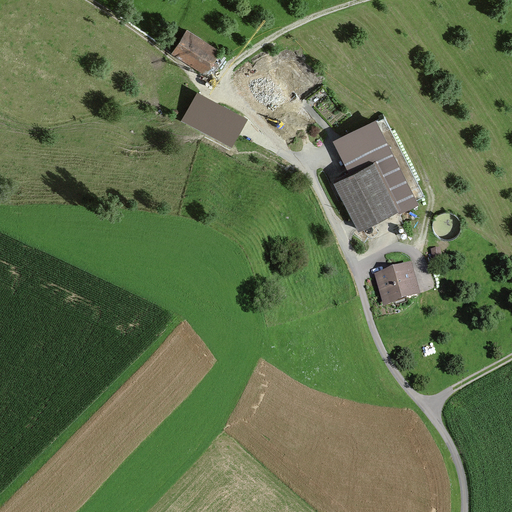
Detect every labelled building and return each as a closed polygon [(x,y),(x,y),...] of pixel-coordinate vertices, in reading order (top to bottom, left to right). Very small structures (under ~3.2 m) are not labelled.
[(219,56),(186,34),(174,52),(207,74),(219,56)] [(289,52),(231,99),(258,132),(271,122),(281,134),(293,124),(289,119),(302,108),(298,102),(317,87),(289,52)] [(384,118),(335,141),(351,174),(332,183),(356,231),(423,198),(384,118)] [(441,252),(434,253),(435,261),(442,260),(441,252)] [(410,268),(376,276),(384,307),(418,298),(410,268)]
